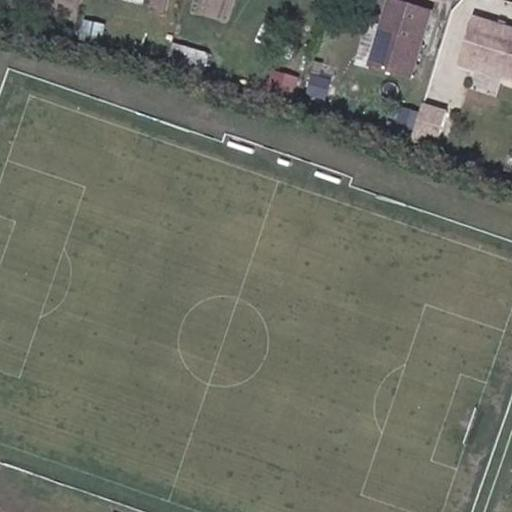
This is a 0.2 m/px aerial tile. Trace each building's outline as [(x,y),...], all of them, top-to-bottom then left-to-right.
[(165,10),(167,0),(152,0),(151,7),(165,10)] [(430,10),(398,0),(389,0),(370,67),(409,78),(430,10)] [(459,65),(495,76),(508,28),(473,18),(459,65)] [(511,29),(508,28),(495,76),(511,81),(511,29)] [(192,64),(196,48),(174,42),(170,58),(192,64)] [(196,48),(192,64),(206,67),(209,51),(196,48)] [(297,96),(303,79),(276,70),(271,87),(297,96)] [(422,106),(412,140),(422,145),(435,150),(447,113),(422,106)] [(411,139),(418,115),(402,110),(395,133),(411,139)]
